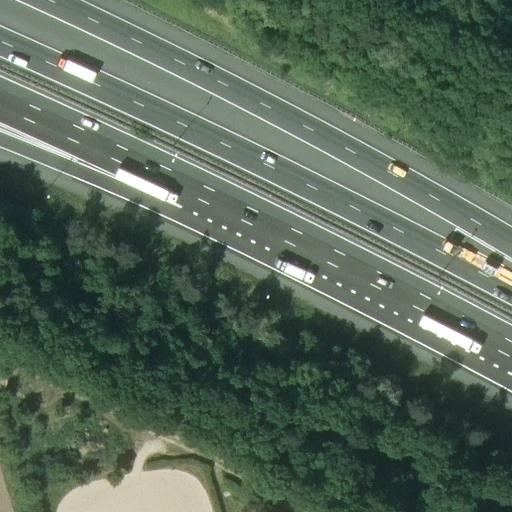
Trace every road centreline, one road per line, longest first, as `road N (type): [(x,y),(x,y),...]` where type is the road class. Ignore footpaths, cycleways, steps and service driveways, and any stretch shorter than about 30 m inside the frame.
road 1 (motorway): [(511,286),(0,41)]
road 2 (motorway): [(511,242),(394,173),(43,0)]
road 3 (motorway): [(188,191),(511,351)]
road 4 (motorway): [(0,105),(188,191)]
road 5 (motorway): [(0,126),(188,191)]
